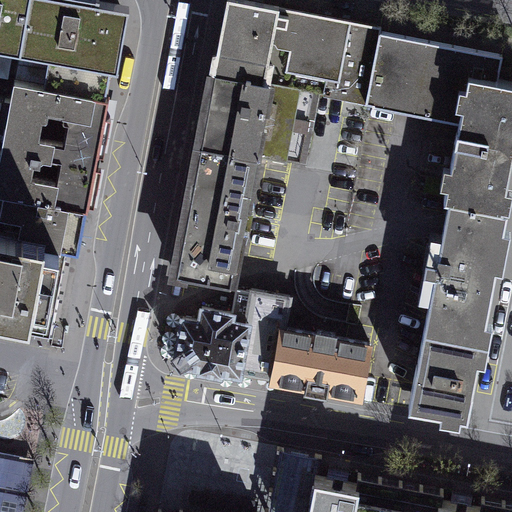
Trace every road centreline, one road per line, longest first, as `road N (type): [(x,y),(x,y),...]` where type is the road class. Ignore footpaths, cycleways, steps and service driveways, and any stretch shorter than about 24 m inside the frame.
road 1 (residential): [(497,451),(105,384)]
road 2 (secondary): [(176,0),(105,384)]
road 3 (secondary): [(105,384),(86,511)]
